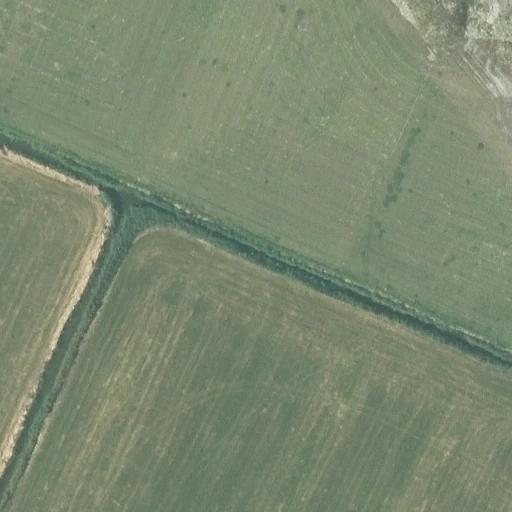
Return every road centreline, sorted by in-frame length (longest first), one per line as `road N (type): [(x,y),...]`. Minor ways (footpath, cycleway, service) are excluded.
road 1 (residential): [(511,322),(92,137)]
road 2 (residential): [(92,137),(153,0)]
